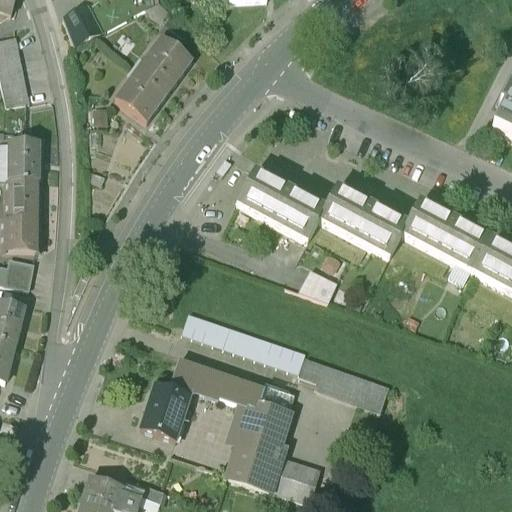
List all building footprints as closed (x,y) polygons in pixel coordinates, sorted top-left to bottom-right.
[(14,0),(0,0),(0,17),(9,20),(14,0)] [(265,7),(264,0),(226,0),(227,9),(265,7)] [(85,11),(62,23),(73,51),(99,37),(85,11)] [(14,42),(0,45),(0,58),(17,56),(14,42)] [(160,45),(136,77),(168,100),(191,68),(160,45)] [(17,56),(0,58),(0,71),(20,69),(17,56)] [(20,69),(0,71),(0,82),(23,82),(20,69)] [(168,100),(136,77),(114,108),(145,131),(168,100)] [(23,82),(0,82),(0,91),(1,97),(25,93),(23,82)] [(25,93),(1,97),(5,113),(28,109),(25,93)] [(511,93),(510,98),(505,96),(497,113),(501,115),(490,137),(511,148),(511,93)] [(35,188),(36,150),(8,150),(7,188),(35,188)] [(324,215),(254,178),(236,210),(307,248),(318,227),(324,215)] [(7,188),(6,227),(1,227),(1,257),(34,258),(36,188),(35,188),(7,188)] [(406,231),(335,194),(324,215),(318,227),(389,264),(401,241),(406,231)] [(489,246),(418,209),(406,231),(401,241),(455,269),(448,282),(463,289),(470,277),(472,278),(489,246)] [(511,258),(489,246),(472,278),(511,299),(511,258)] [(327,257),(321,270),(338,277),(344,264),(327,257)] [(9,266),(8,276),(0,274),(0,292),(27,298),(33,271),(9,266)] [(311,274),(302,297),(331,308),(340,286),(311,274)] [(23,315),(0,309),(0,348),(13,351),(23,315)] [(304,360),(187,320),(180,341),(298,381),(303,365),(304,360)] [(13,351),(0,348),(0,387),(3,388),(13,351)] [(388,395),(303,365),(298,381),(297,385),(317,392),(316,395),(362,411),(361,416),(379,421),(388,395)] [(168,397),(155,393),(140,436),(174,448),(193,396),(200,375),(179,368),(168,397)] [(263,396),(200,375),(193,396),(250,415),(251,409),(287,420),(294,402),(264,392),(263,396)] [(251,409),(250,415),(226,485),(268,500),(269,497),(308,511),(319,478),(279,464),(281,461),(276,460),(287,420),(251,409)] [(118,483),(114,494),(139,503),(162,510),(165,499),(118,483)] [(114,494),(90,486),(81,511),(140,511),(142,508),(139,503),(114,494)]
